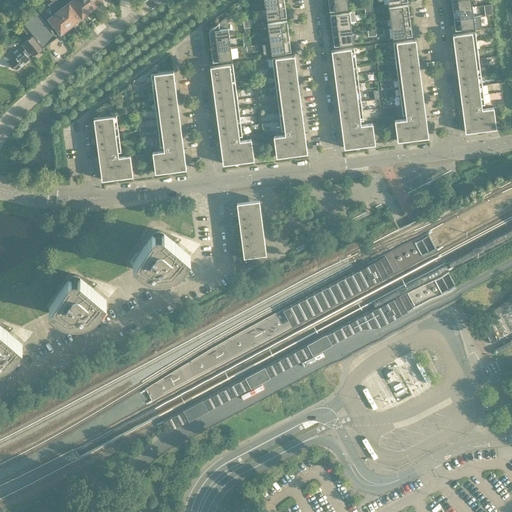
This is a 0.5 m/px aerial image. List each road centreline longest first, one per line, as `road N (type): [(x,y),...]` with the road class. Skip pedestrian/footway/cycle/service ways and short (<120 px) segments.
road 1 (residential): [(0,386),(218,270),(209,183)]
road 2 (unclassified): [(363,480),(334,422),(323,417),(238,458),(219,478)]
road 3 (unclassified): [(219,478),(304,440),(322,440),(363,480)]
road 4 (residential): [(330,166),(309,0)]
road 5 (residential): [(0,134),(27,102),(119,29)]
road 6 (unclassified): [(511,437),(454,450),(388,484),(363,480)]
road 7 (residential): [(452,151),(432,0)]
road 8 (unknown): [(334,422),(395,409),(464,373)]
road 9 (residential): [(452,151),(330,166)]
road 10 (residential): [(330,166),(209,183)]
road 11 (residential): [(209,183),(88,195)]
